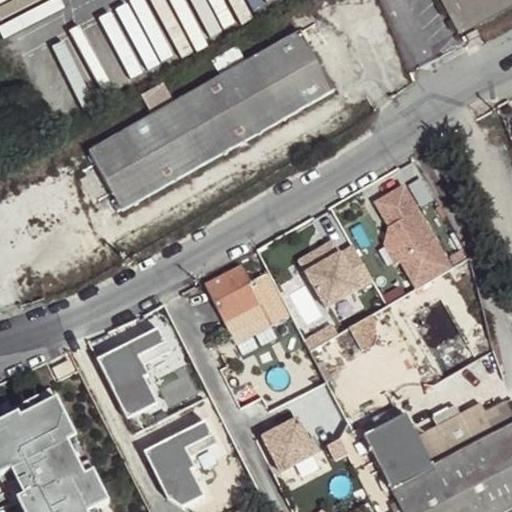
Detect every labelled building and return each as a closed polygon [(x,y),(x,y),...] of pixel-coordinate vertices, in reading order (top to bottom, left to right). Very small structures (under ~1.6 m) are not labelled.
[(511,0),(441,0),(460,35),(511,6),(511,0)] [(467,35),(470,41),(480,36),(477,30),(467,35)] [(312,54),(300,32),(198,90),(230,150),(334,91),(312,54)] [(198,90),(89,152),(111,190),(123,211),(230,150),(198,90)] [(426,178),(413,184),(422,205),(435,200),(426,178)] [(397,263),(401,261),(418,290),(451,270),(404,188),(376,204),(385,218),(392,220),(385,244),(397,263)] [(445,239),(457,263),(469,257),(457,233),(445,239)] [(333,242),(299,261),(326,309),(374,282),(353,247),(340,254),(333,242)] [(242,268),(206,286),(226,323),(260,304),(250,284),(242,268)] [(250,284),(260,304),(278,295),(267,275),(250,284)] [(367,318),(349,329),(363,352),(368,349),(375,333),(367,318)] [(119,362),(102,370),(134,435),(144,430),(137,415),(157,405),(144,378),(148,376),(143,365),(170,352),(159,331),(115,353),(119,362)] [(368,349),(363,352),(372,368),(378,365),(368,349)] [(98,361),(102,370),(119,362),(115,353),(98,361)] [(69,360),(52,369),(57,378),(74,369),(69,360)] [(378,365),(372,368),(382,384),(387,381),(378,365)] [(18,417),(55,398),(49,386),(11,405),(15,413),(16,413),(18,417)] [(15,413),(0,420),(0,481),(2,485),(14,479),(22,495),(15,498),(22,511),(88,511),(107,502),(55,398),(18,417),(16,413),(15,413)] [(402,510),(399,511),(506,511),(511,509),(511,411),(507,402),(487,411),(484,403),(461,414),(456,404),(411,427),(405,416),(365,436),(402,510)] [(297,420),(262,438),(280,473),(316,455),(297,420)] [(164,454),(148,462),(166,500),(182,508),(202,498),(189,471),(194,469),(188,458),(215,444),(205,424),(160,446),(164,454)] [(143,454),(148,462),(164,454),(160,446),(143,454)]
